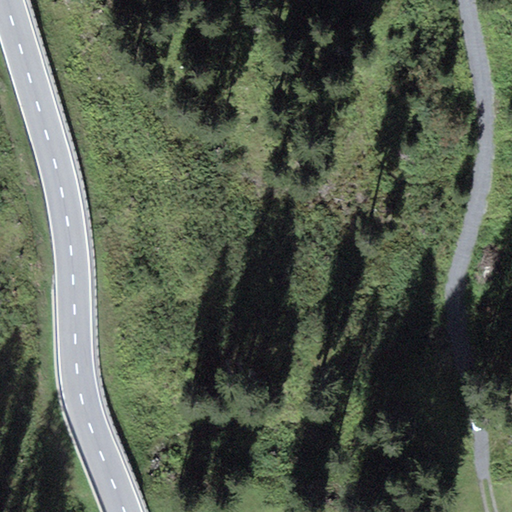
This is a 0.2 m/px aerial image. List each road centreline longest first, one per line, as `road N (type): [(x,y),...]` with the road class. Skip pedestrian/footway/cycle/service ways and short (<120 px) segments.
road 1 (secondary): [(123,511),(78,381),(65,216),(4,0)]
road 2 (track): [(489,511),(480,400),(458,330),(456,277),(484,143),(462,0)]
